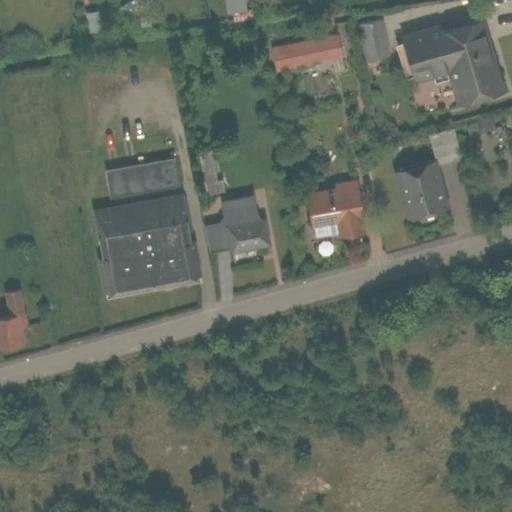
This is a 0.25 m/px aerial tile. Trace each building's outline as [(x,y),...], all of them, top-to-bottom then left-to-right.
[(244,1),(223,4),(225,25),(246,22),(244,1)] [(149,14),(150,24),(160,22),(158,12),(149,14)] [(503,90),(483,20),(445,30),(443,25),(407,35),(418,74),(454,64),(465,100),(503,90)] [(369,66),(393,62),(387,26),(363,30),(369,66)] [(275,82),(333,69),(329,48),(271,60),(275,82)] [(479,136),(507,128),(503,116),(476,124),(479,136)] [(431,180),(446,175),(438,146),(423,151),(430,176),(431,180)] [(203,205),(222,201),(220,189),(216,190),(210,160),(194,163),(203,205)] [(102,209),(169,196),(164,168),(97,180),(102,209)] [(405,232),(443,221),(431,180),(430,176),(392,187),(405,232)] [(365,239),(358,192),(307,200),(312,231),(341,226),(343,242),(365,239)] [(224,232),(252,227),(248,205),(217,210),(222,233),(224,232)] [(193,288),(180,217),(95,232),(108,303),(193,288)] [(262,250),(257,226),(252,227),(224,232),(229,256),(262,250)] [(229,256),(224,232),(222,233),(206,236),(210,260),(229,256)] [(12,332),(24,330),(17,301),(0,304),(0,306),(4,327),(6,334),(12,332)] [(12,332),(6,334),(4,327),(0,328),(0,358),(17,355),(12,332)]
